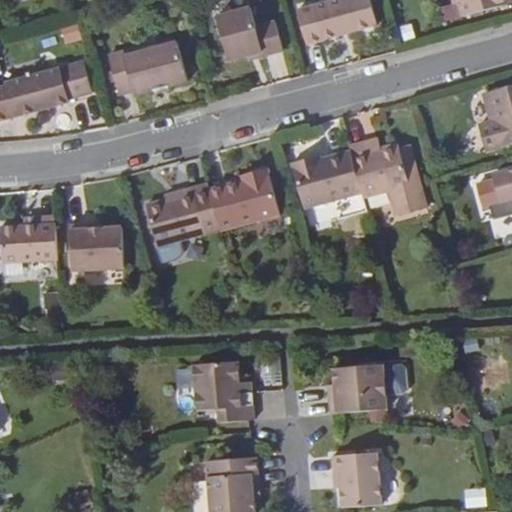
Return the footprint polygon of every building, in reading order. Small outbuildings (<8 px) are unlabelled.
[(369,0),(345,0),(301,12),(311,45),(377,27),(369,0)] [(453,0),(455,4),(459,3),(463,17),(509,4),(507,0),(453,0)] [(262,58),(282,52),(273,19),(253,24),(250,12),(217,21),(229,63),(261,54),(262,58)] [(135,96),(188,82),(177,43),(124,58),(123,53),(108,56),(119,95),(133,91),(135,96)] [(91,94),(83,62),(4,84),(13,118),(68,104),(67,100),(91,94)] [(511,86),(484,94),(492,122),(479,125),(486,152),(511,144),(511,86)] [(398,145),(352,158),(353,163),(353,164),(355,168),(355,169),(356,174),(357,174),(358,179),(358,180),(359,185),(359,186),(361,191),(362,195),(362,196),(363,199),(396,190),(402,212),(422,206),(405,146),(398,148),(398,145)] [(352,158),(350,153),(321,161),(312,163),(311,159),(292,165),(304,210),(362,195),(361,191),(359,186),(359,185),(358,180),(358,179),(357,174),(356,174),(355,169),(355,168),(353,164),(353,163),(352,158)] [(242,182),(209,191),(220,232),(280,216),(267,170),(248,176),(249,180),(242,182)] [(511,170),(492,176),(499,202),(511,198),(511,170)] [(208,186),(176,194),(177,198),(160,203),(146,207),(157,248),(220,231),(209,191),(208,186)] [(177,198),(176,194),(159,199),(160,203),(177,198)] [(337,206),(342,221),(357,216),(353,201),(337,206)] [(57,262),(56,224),(1,227),(3,263),(57,262)] [(132,228),(100,230),(88,231),(88,226),(71,227),(73,272),(135,268),(132,228)] [(257,424),(263,424),(259,386),(257,386),(248,387),(248,378),(247,365),(202,368),(205,414),(226,413),(227,427),(257,424)] [(340,372),(342,388),(344,417),(395,413),(391,368),(340,372)] [(248,387),(257,386),(256,378),(248,378),(248,387)] [(335,389),(338,418),(343,418),(344,417),(342,388),(335,389)] [(347,476),(348,491),(349,511),(354,511),(389,509),(386,456),(341,460),(342,476),(347,476)] [(262,487),(268,487),(265,460),(215,464),(218,511),(263,511),(263,502),(262,487)]
